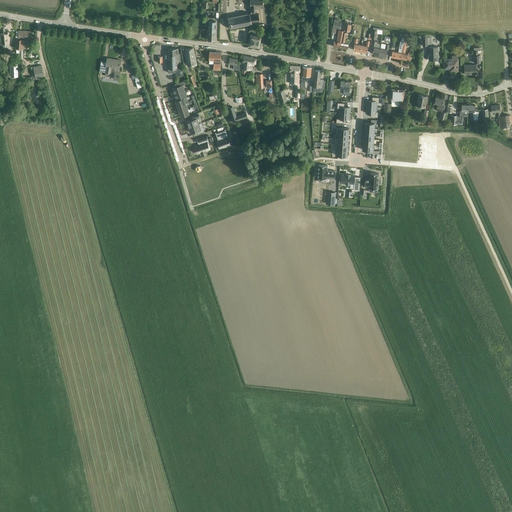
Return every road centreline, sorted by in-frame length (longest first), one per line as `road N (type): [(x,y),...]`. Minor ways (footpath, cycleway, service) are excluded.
road 1 (tertiary): [(143,37),(362,72)]
road 2 (tertiary): [(366,73),(459,94),(511,83)]
road 3 (residential): [(143,37),(181,166)]
